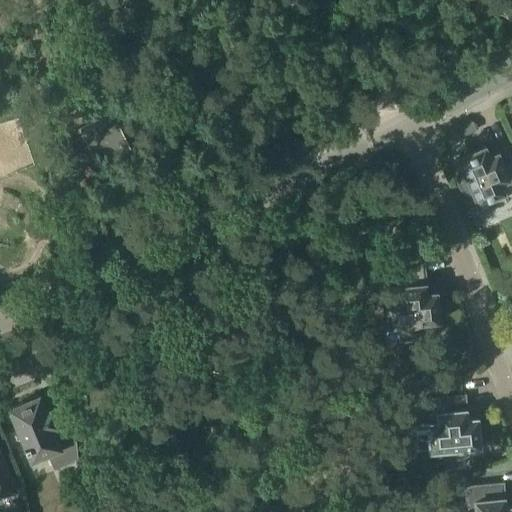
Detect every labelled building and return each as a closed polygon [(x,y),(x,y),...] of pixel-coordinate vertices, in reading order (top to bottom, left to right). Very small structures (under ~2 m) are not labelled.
[(99,163),(132,147),(115,113),(99,121),(82,129),(89,143),(99,163)] [(483,146),(471,152),(461,156),(458,157),(459,159),(460,159),(463,167),(459,169),(458,172),(458,176),(459,180),(460,183),(462,186),(464,189),(467,192),(470,194),(474,192),(478,200),(477,201),(478,203),(481,202),(503,192),(505,191),(504,189),(500,181),(508,178),(508,179),(510,178),(509,178),(511,176),(511,149),(510,146),(509,146),(509,147),(498,151),(496,152),(497,152),(489,156),(486,148),(486,147),(485,145),(483,146)] [(436,292),(425,294),(422,254),(395,256),(396,272),(399,296),(388,297),(391,324),(401,323),(402,328),(406,330),(411,331),(417,331),(424,329),(429,325),(429,320),(439,319),(436,292)] [(460,388),(459,377),(446,382),(446,389),(460,388)] [(27,400),(9,407),(31,460),(48,453),(54,470),(79,460),(77,449),(75,424),(73,419),(59,424),(53,410),(47,412),(40,394),(36,396),(36,395),(26,398),(27,400)] [(441,449),(442,453),(445,455),(449,456),(450,457),(454,457),(458,457),(460,456),(463,455),(467,453),(468,452),(470,450),(469,446),(478,445),(478,446),(480,446),(480,443),(477,419),(478,419),(478,416),(475,416),(475,417),(467,418),(465,395),(410,400),(413,424),(427,423),(430,451),(433,450),(441,449)] [(0,484),(11,480),(0,452),(0,484)] [(511,511),(511,505),(505,506),(503,485),(503,482),(466,486),(468,502),(470,502),(470,509),(468,510),(468,509),(466,509),(466,511),(511,511)]
